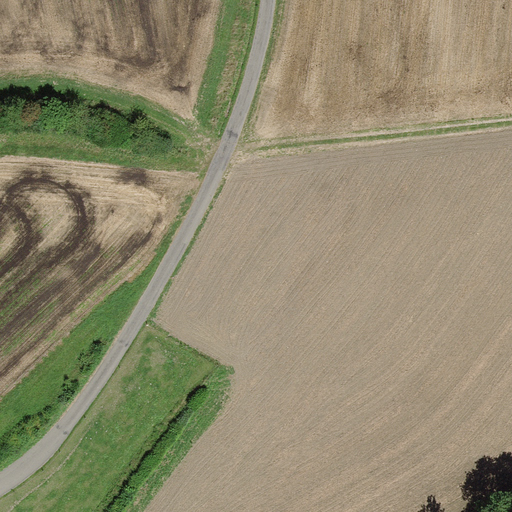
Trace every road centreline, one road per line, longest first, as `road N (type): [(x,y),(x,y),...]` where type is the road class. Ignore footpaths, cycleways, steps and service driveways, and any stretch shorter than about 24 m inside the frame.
road 1 (track): [(0,479),(40,452),(115,354),(234,138),(266,0)]
road 2 (track): [(234,138),(511,120)]
road 3 (track): [(0,131),(41,127),(206,190)]
